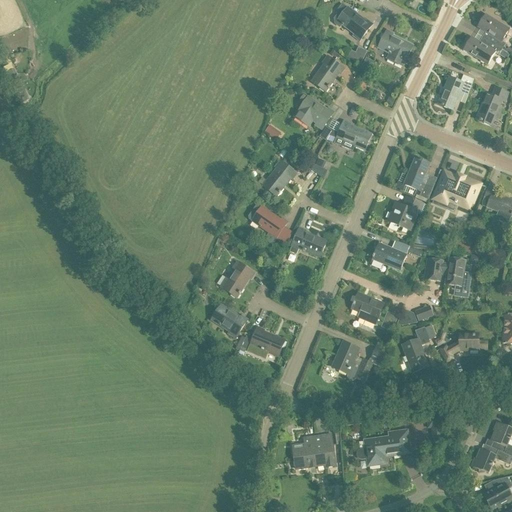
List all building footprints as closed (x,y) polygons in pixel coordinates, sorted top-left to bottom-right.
[(360,42),(374,25),(368,21),(367,23),(343,4),(338,10),(339,13),(334,19),(335,24),(340,28),(342,25),(355,36),(353,37),(360,42)] [(505,10),(502,20),(511,23),(511,12),(507,11),(505,10)] [(510,30),(490,18),(490,17),(487,15),(483,20),(484,21),(479,28),(486,32),(483,38),(503,51),(507,44),(503,42),(510,30)] [(393,34),(387,31),(378,49),(389,54),(386,59),(403,67),(413,47),(392,37),(393,34)] [(467,45),(464,51),(467,53),(468,52),(488,65),(495,53),(500,56),(500,55),(507,60),(510,55),(503,51),(483,38),(480,43),(473,39),(468,46),(467,45)] [(359,48),(356,53),(351,51),(347,59),(361,65),(368,52),(359,48)] [(333,50),(330,54),(335,58),(336,57),(338,59),(340,55),(333,50)] [(341,75),(345,69),(327,57),(322,63),(324,65),(312,82),(326,92),(339,73),(341,75)] [(453,111),(461,93),(469,96),(475,81),(464,76),(461,83),(450,79),(439,105),(453,111)] [(505,102),(508,94),(496,89),(493,97),(487,95),(477,121),(492,127),(495,120),(498,121),(503,109),(500,108),(502,101),(505,102)] [(303,97),(299,102),(303,105),(294,118),(309,129),(313,122),(316,124),(314,126),(322,131),(334,113),(329,109),(327,111),(308,98),(307,100),(303,97)] [(345,122),(337,139),(335,144),(353,152),(355,147),(365,151),(372,136),(350,126),(351,125),(345,122)] [(419,191),(418,195),(430,200),(434,189),(423,184),(430,165),(416,159),(405,186),(419,191)] [(293,181),(297,176),(280,162),(275,168),(277,170),(263,187),(276,198),(291,180),(293,181)] [(313,165),(311,169),(324,180),(328,171),(313,165)] [(454,176),(453,179),(443,175),(433,200),(439,202),(440,202),(445,204),(448,198),(457,201),(456,203),(458,204),(460,205),(469,209),(471,203),(473,199),(475,199),(479,190),(469,185),(471,181),(458,176),(457,178),(454,176)] [(511,218),(511,216),(511,200),(494,193),(495,190),(489,188),(485,198),(483,203),(483,206),(488,208),(511,218)] [(396,205),(388,223),(410,232),(417,214),(422,216),(427,206),(422,204),(409,199),(405,208),(396,205)] [(257,206),(249,217),(249,220),(252,222),(270,234),(268,236),(266,239),(273,244),(275,241),(287,223),(282,220),(281,221),(262,208),(261,209),(257,206)] [(294,225),(303,228),(308,212),(299,209),(294,225)] [(319,258),(326,242),(305,234),(306,231),(299,229),(291,247),(292,247),(290,253),(297,255),(299,250),(319,258)] [(379,244),(377,248),(373,260),(400,271),(407,255),(379,244)] [(407,252),(422,258),(424,253),(409,247),(407,252)] [(466,293),(469,275),(464,274),(466,263),(449,260),(448,266),(443,265),(443,263),(427,260),(424,281),(440,283),(441,276),(446,277),(445,286),(453,288),(452,290),(466,293)] [(252,281),(255,275),(237,263),(233,270),(235,271),(223,290),(237,299),(250,280),(252,281)] [(375,325),(383,305),(358,295),(352,310),(365,316),(363,320),(375,325)] [(419,322),(433,317),(430,306),(416,312),(419,322)] [(221,307),(212,321),(230,332),(229,334),(236,339),(247,322),(241,318),(240,319),(221,307)] [(387,313),(381,328),(392,332),(398,317),(387,313)] [(511,316),(506,316),(503,344),(511,344),(511,316)] [(418,340),(402,346),(406,356),(403,357),(405,362),(408,361),(412,374),(429,367),(421,346),(430,343),(429,340),(436,338),(432,326),(425,329),(425,328),(415,332),(418,340)] [(250,346),(248,352),(265,360),(268,353),(278,358),(285,342),(264,333),(265,331),(258,328),(250,346)] [(446,343),(445,340),(447,333),(441,332),(441,333),(439,339),(435,341),(438,347),(446,343)] [(446,346),(439,350),(446,363),(453,360),(451,357),(461,351),(488,350),(488,341),(480,341),(480,335),(459,335),(459,342),(447,349),(446,346)] [(356,378),(364,382),(372,364),(373,363),(383,367),(388,352),(376,347),(372,359),(370,359),(369,363),(364,361),(363,363),(355,359),(359,349),(344,343),(332,368),(348,375),(348,374),(349,375),(348,377),(348,378),(350,380),(351,381),(353,380),(355,379),(355,378),(356,378)] [(427,420),(428,429),(443,427),(442,418),(427,420)] [(494,442),(491,447),(491,448),(510,456),(511,457),(511,446),(508,445),(511,435),(511,429),(499,424),(491,441),(494,442)] [(402,455),(410,454),(407,431),(389,434),(390,438),(365,441),(366,449),(360,450),(359,451),(358,451),(358,452),(357,453),(357,454),(357,455),(357,456),(357,457),(358,458),(359,459),(360,460),(361,460),(362,460),(367,460),(368,467),(381,465),(380,458),(402,455)] [(326,468),(337,467),(332,435),(304,439),(305,450),(294,451),(296,470),(325,465),(326,468)] [(445,437),(435,438),(436,445),(446,444),(445,437)] [(483,452),(480,450),(473,468),(479,470),(479,474),(485,473),(489,474),(495,459),(510,466),(511,462),(511,457),(510,456),(491,448),(491,447),(485,445),(483,452)] [(492,511),(511,500),(511,497),(508,490),(511,487),(507,478),(494,482),(498,489),(484,496),(486,500),(484,501),(488,508),(490,507),(492,511)] [(445,507),(451,505),(449,498),(443,500),(445,507)]
